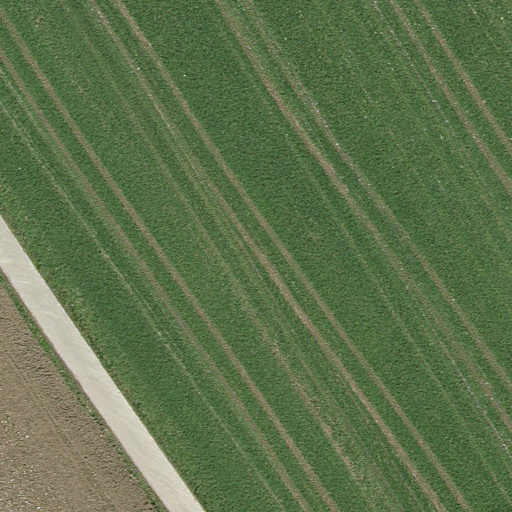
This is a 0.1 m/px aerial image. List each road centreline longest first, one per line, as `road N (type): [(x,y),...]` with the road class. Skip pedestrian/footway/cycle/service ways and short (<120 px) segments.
road 1 (trunk): [(99,0),(184,511)]
road 2 (track): [(184,511),(0,247)]
